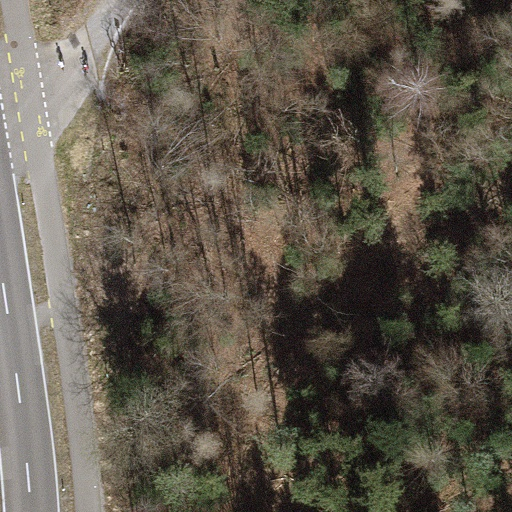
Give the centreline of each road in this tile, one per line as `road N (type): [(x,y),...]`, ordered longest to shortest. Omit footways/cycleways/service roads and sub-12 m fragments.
road 1 (tertiary): [(34,511),(0,253)]
road 2 (track): [(0,101),(53,89),(125,0)]
